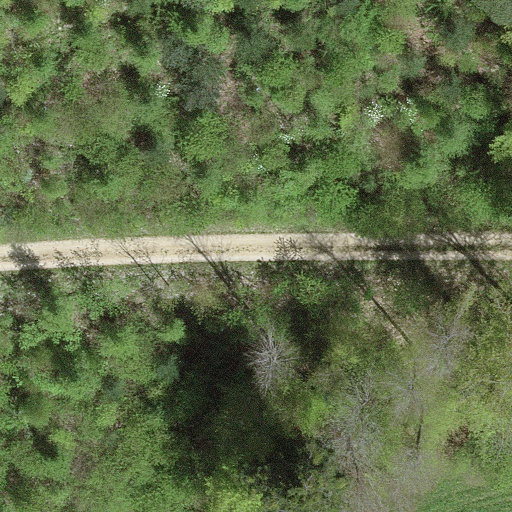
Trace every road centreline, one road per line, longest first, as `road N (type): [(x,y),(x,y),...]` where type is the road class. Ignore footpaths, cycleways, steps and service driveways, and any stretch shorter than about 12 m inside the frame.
road 1 (track): [(511,248),(0,258)]
road 2 (track): [(156,511),(511,402)]
